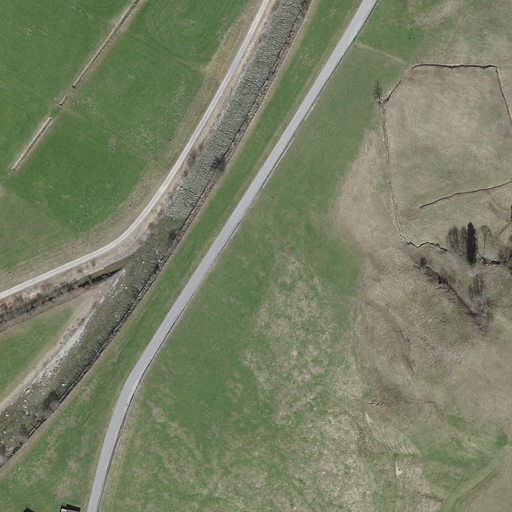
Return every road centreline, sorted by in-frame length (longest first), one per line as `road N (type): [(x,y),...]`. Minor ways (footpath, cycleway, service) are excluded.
road 1 (unclassified): [(92,511),(135,375),(370,0)]
road 2 (track): [(268,0),(152,211),(109,251),(0,300)]
